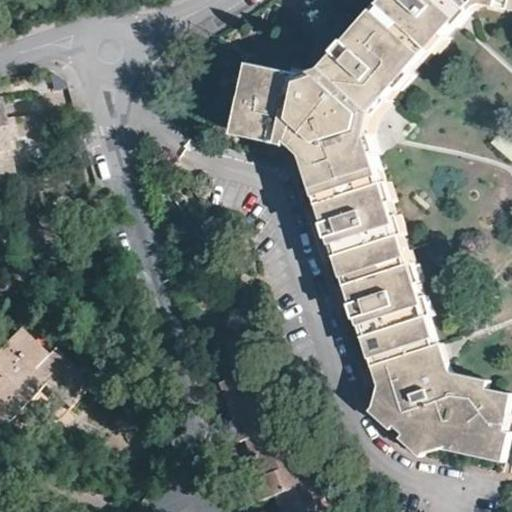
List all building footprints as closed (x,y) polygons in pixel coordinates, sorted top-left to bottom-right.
[(444,377),(366,131),(368,118),(472,4),(482,2),(511,7),(511,0),(394,0),(324,76),(316,80),(313,79),(314,75),(266,65),(258,98),(252,97),(245,126),(297,139),(305,146),(385,395),(383,407),(378,413),(422,452),(428,446),(430,445),(432,444),(434,444),(436,444),(498,456),(500,455),(508,415),(502,413),(506,396),(453,384),(444,377)] [(18,150),(3,100),(0,100),(0,191),(27,184),(17,151),(18,150)] [(105,386),(69,348),(62,355),(37,329),(0,364),(0,416),(2,415),(16,429),(59,386),(82,409),(105,386)] [(248,439),(288,423),(283,409),(279,411),(269,386),(266,387),(258,368),(224,382),(240,426),(236,428),(242,441),(248,439)] [(311,482),(288,423),(248,439),(263,476),(256,478),(265,500),(278,494),(311,482)] [(332,511),(320,479),(311,482),(278,494),(284,511),(332,511)]
